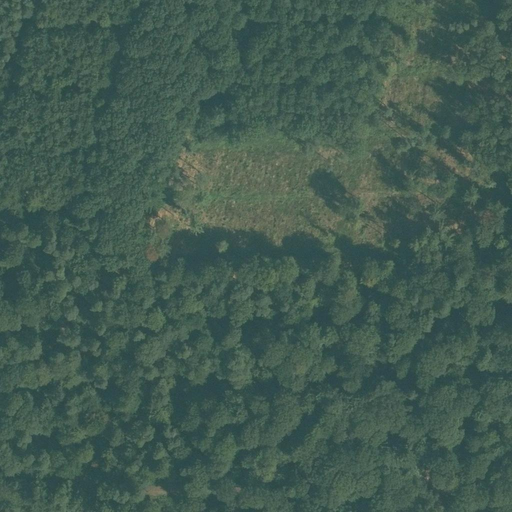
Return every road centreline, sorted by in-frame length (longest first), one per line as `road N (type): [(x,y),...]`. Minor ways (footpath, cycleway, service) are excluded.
road 1 (track): [(0,466),(118,491),(511,491)]
road 2 (track): [(456,511),(511,285)]
